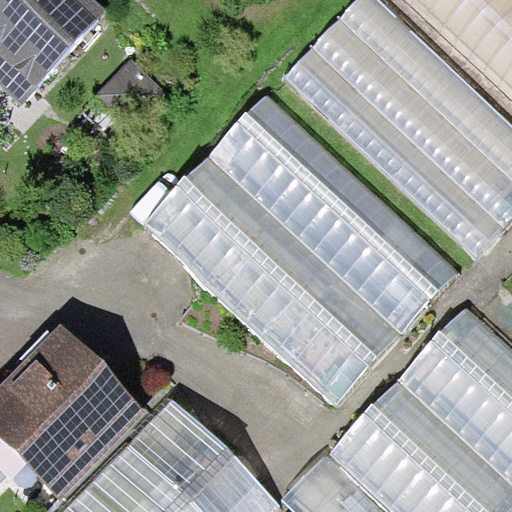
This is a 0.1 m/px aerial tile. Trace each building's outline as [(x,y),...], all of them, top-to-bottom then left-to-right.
[(90,0),(0,0),(0,86),(22,107),(108,16),(90,0)] [(511,125),(377,0),(360,0),(286,80),(479,260),(511,225),(511,125)] [(511,0),(407,0),(511,97),(511,0)] [(162,87),(133,59),(98,96),(127,124),(162,87)] [(269,99),(146,231),(336,407),(459,274),(269,99)] [(511,511),(511,351),(468,310),(331,455),(391,511),(511,511)] [(62,329),(0,390),(0,441),(65,507),(152,420),(62,329)] [(278,511),(282,509),(173,400),(152,420),(65,507),(59,511),(278,511)] [(383,511),(329,457),(283,503),(292,511),(383,511)]
